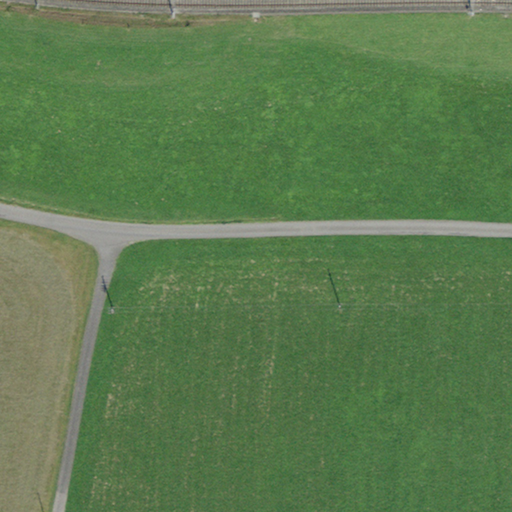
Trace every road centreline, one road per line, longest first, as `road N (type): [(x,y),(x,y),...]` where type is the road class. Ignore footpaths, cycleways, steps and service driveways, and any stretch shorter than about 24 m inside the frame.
road 1 (unclassified): [(511,230),(110,230),(0,210)]
road 2 (track): [(55,511),(110,230)]
